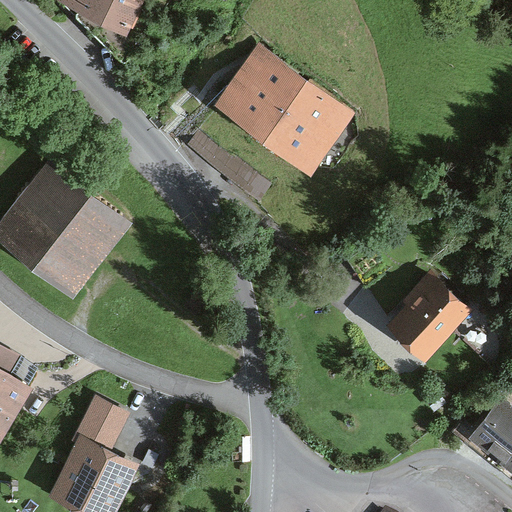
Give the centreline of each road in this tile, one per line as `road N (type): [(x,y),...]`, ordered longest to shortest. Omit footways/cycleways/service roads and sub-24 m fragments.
road 1 (tertiary): [(260,392),(248,306),(223,242),(117,96),(14,0)]
road 2 (residential): [(0,285),(87,347),(138,371),(207,394),(260,392)]
road 3 (residential): [(262,429),(299,470),(325,483),(367,486),(451,465),(487,476),(511,496)]
